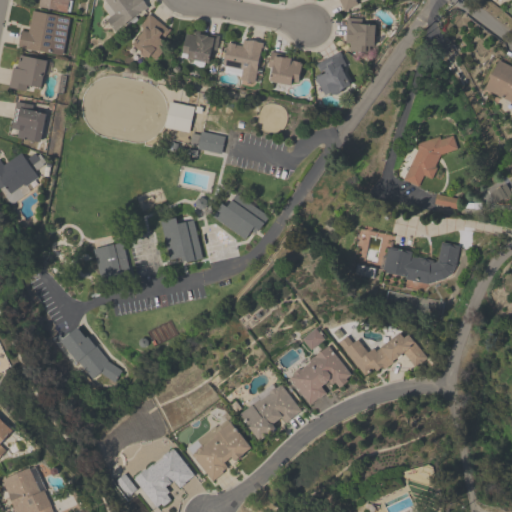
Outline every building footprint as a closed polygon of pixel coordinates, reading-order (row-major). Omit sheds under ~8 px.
[(37,0),(67,0),(66,10),(37,5),(37,0)] [(113,30),(104,18),(112,12),(103,0),(142,0),(147,6),(142,10),(142,9),(113,30)] [(354,0),(356,3),(342,10),(337,0),(354,0)] [(17,47),(20,29),(27,31),(31,9),(69,16),(62,55),(17,47)] [(155,59),(149,54),(147,57),(145,59),(138,53),(139,51),(131,44),(142,30),(141,30),(143,28),(138,24),(148,13),(169,30),(161,39),(167,44),(155,59)] [(373,45),(368,45),(368,51),(348,50),(348,42),(344,42),(345,16),(363,16),(363,23),(373,23),(373,45)] [(218,34),(215,50),(209,49),(207,62),(186,58),(187,53),(181,52),(185,33),(190,34),(191,29),(218,34)] [(261,42),(253,82),(239,79),(239,75),(223,72),(224,64),(221,64),(226,41),(234,43),(240,45),(242,38),(249,40),(249,39),(256,40),(255,41),(261,42)] [(349,84),(339,90),(337,93),(335,94),(332,94),(330,95),(328,91),(323,94),(316,81),(315,82),(313,78),(315,77),(314,75),(319,72),(314,63),(338,50),(341,55),(340,55),(345,64),(341,66),(342,69),(341,69),(349,84)] [(268,80),(272,65),(267,64),(270,51),(284,54),(283,56),(290,57),(290,59),(299,61),(298,62),(301,63),(297,82),(290,81),(289,85),(268,80)] [(39,87),(26,84),(25,90),(7,86),(12,67),(15,67),(18,54),(47,60),(43,74),(42,74),(39,87)] [(511,66),(511,103),(483,88),(497,59),(511,66)] [(9,127),(15,100),(32,104),(31,109),(36,110),(36,111),(45,113),(39,141),(15,136),(17,129),(9,127)] [(163,126),(169,101),(193,107),(188,132),(163,126)] [(199,131),(223,136),(220,153),(196,148),(196,144),(188,143),(190,132),(198,134),(199,131)] [(431,178),(423,174),(418,185),(403,178),(417,147),(416,143),(438,134),(440,139),(451,134),(456,148),(440,153),(434,166),(436,167),(431,178)] [(0,161),(2,164),(20,151),(37,176),(33,179),(36,183),(28,189),(25,185),(23,186),(22,184),(16,187),(22,195),(9,204),(2,194),(5,193),(0,187),(0,161)] [(212,216),(222,203),(225,205),(235,192),(267,216),(257,229),(256,228),(253,232),(250,229),(242,239),(212,216)] [(159,220),(175,217),(177,223),(192,219),(201,257),(185,261),(185,260),(180,261),(179,257),(168,259),(159,220)] [(121,241),(129,273),(100,280),(92,248),(121,241)] [(386,247),(389,247),(389,245),(411,251),(410,254),(432,259),(432,262),(436,260),(439,241),(458,245),(454,263),(450,273),(443,277),(426,283),(403,278),(403,276),(384,271),(384,269),(382,269),(386,247)] [(75,326),(84,337),(86,336),(93,345),(94,344),(106,359),(105,359),(119,369),(112,382),(98,372),(89,378),(58,340),(75,326)] [(413,366),(402,352),(392,360),(393,361),(383,368),(381,366),(375,370),(373,367),(363,374),(338,341),(346,335),(351,342),(356,338),(366,351),(372,347),(375,350),(399,332),(403,337),(408,333),(426,357),(413,366)] [(327,345),(349,374),(344,378),(346,380),(338,387),(334,381),(331,383),(328,379),(320,385),(325,392),(318,398),(317,397),(308,404),(288,378),(293,374),(292,373),(298,368),(299,368),(309,361),(308,360),(327,345)] [(238,413),(251,403),(251,404),(258,399),(259,400),(269,393),(267,391),(274,386),(275,387),(280,384),(299,410),(283,422),(280,417),(271,423),(272,424),(273,425),(273,428),(272,430),(270,431),(268,432),(258,440),(238,413)] [(0,418),(12,430),(0,441),(0,444),(5,449),(0,454),(0,418)] [(238,433),(239,432),(250,446),(233,459),(231,456),(223,462),(226,466),(221,470),(222,471),(211,480),(185,447),(214,425),(215,426),(226,418),(238,433)] [(193,474),(185,481),(178,487),(173,480),(165,486),(168,491),(165,493),(170,499),(161,505),(160,503),(155,507),(132,478),(151,463),(152,464),(162,456),(161,455),(167,451),(168,452),(173,448),(193,474)] [(1,480),(29,467),(40,491),(43,489),(50,505),(49,506),(51,511),(14,511),(12,506),(13,506),(1,480)]
